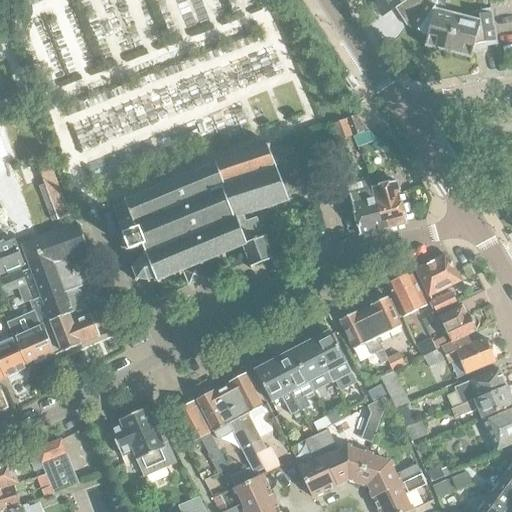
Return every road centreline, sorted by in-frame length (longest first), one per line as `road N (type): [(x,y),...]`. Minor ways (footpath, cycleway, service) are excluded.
road 1 (residential): [(0,437),(134,359),(469,216)]
road 2 (tertiary): [(405,116),(327,0)]
